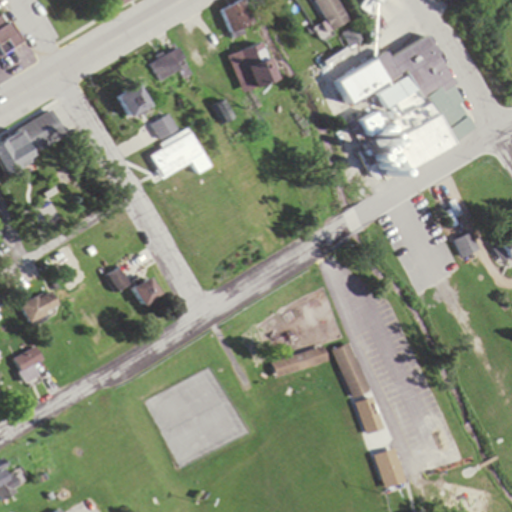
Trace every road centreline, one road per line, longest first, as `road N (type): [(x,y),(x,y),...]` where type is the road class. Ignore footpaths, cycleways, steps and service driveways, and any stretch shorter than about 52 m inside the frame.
road 1 (residential): [(0,439),(358,222)]
road 2 (residential): [(202,318),(16,0)]
road 3 (primary): [(0,107),(182,0)]
road 4 (residential): [(415,0),(511,158)]
road 5 (residential): [(391,201),(511,126)]
